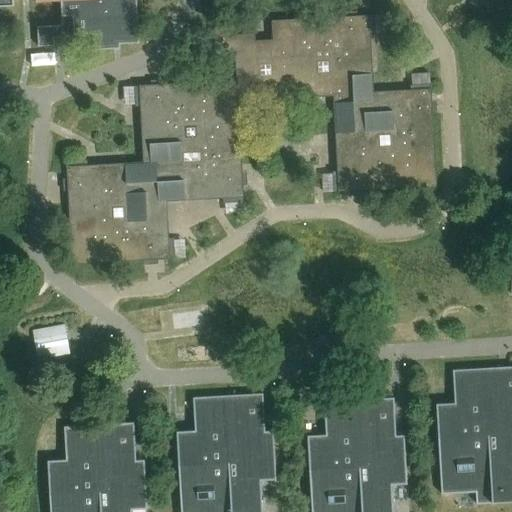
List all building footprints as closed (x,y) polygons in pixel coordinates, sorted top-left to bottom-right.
[(36,0),(37,4),(61,3),(62,17),(73,16),(74,32),(68,32),(69,52),(110,49),(110,45),(139,43),(136,0),(36,0)] [(386,14),(376,14),(377,33),(387,32),(387,31),(386,14)] [(86,161),(67,162),(67,169),(69,200),(73,264),(142,260),(162,259),(175,258),(174,238),(162,239),(160,202),(166,201),(186,200),(185,194),(223,192),(223,204),(225,203),(244,202),(243,189),(242,163),(238,105),(238,101),(334,96),(336,134),(343,134),(345,171),(333,172),(334,192),(336,192),(365,190),(436,187),(433,114),(431,92),(431,84),(412,85),(410,85),(411,97),(374,99),(373,73),(366,74),(364,37),(376,36),(376,33),(375,15),(273,21),(274,48),(256,49),(255,34),(236,35),(235,23),(215,24),(216,53),(236,51),(237,81),(165,85),(135,86),(136,107),(147,106),(151,162),(125,164),(125,170),(88,172),(87,161),(86,161)] [(55,46),(53,26),(38,27),(39,46),(55,46)] [(430,73),(411,74),(412,84),(431,83),(430,73)] [(133,84),(123,85),(124,104),(134,103),(133,84)] [(85,149),(66,150),(67,160),(86,159),(85,149)] [(332,172),(322,173),(323,192),(333,191),(332,172)] [(244,203),(225,204),(225,211),(225,215),(244,214),(244,203)] [(186,239),(175,239),(176,258),(187,258),(186,240),(186,239)] [(67,323),(34,328),(38,358),(71,354),(67,323)] [(501,375),(500,368),(453,370),(455,403),(437,404),(442,494),(476,492),(477,504),(511,502),(511,366),(509,367),(509,375),(501,375)] [(177,432),(181,511),(263,511),(261,481),(277,480),(275,451),(267,451),(263,394),(249,395),(250,402),(241,403),(240,395),(194,398),(195,431),(177,432)] [(372,407),(371,399),(324,402),(326,435),(308,436),(312,511),(393,511),(392,485),(408,484),(406,455),(398,456),(394,398),(380,399),(381,407),(372,407)] [(112,432),(112,424),(65,427),(66,460),(48,461),(51,511),(132,511),(132,510),(148,509),(146,480),(138,480),(134,423),(120,424),(121,432),(112,432)]
